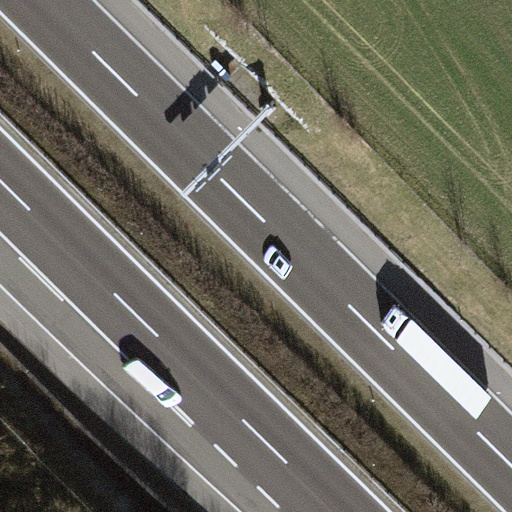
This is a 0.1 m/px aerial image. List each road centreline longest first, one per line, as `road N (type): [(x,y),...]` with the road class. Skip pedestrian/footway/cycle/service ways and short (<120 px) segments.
road 1 (motorway): [(511,462),(45,0)]
road 2 (motorway): [(0,182),(335,511)]
